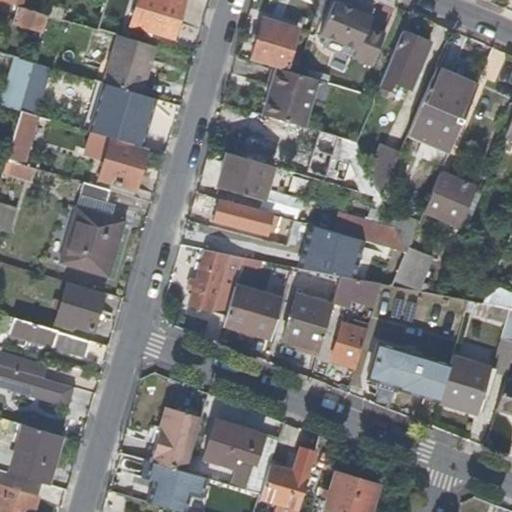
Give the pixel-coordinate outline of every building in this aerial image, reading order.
[(180,3),(168,0),(134,0),(126,29),(168,41),(180,3)] [(364,17),(325,1),(312,33),(349,48),(346,55),(365,63),(377,33),(361,27),(364,17)] [(45,18),(15,8),(9,25),(40,35),(42,30),(45,18)] [(45,18),(42,30),(63,36),(66,24),(45,18)] [(259,20),(248,62),(269,68),(297,76),(302,65),(291,62),(299,31),(259,20)] [(396,29),(371,91),(380,94),(386,79),(405,86),(423,41),(396,29)] [(152,49),(110,37),(96,84),(116,90),(138,97),(152,49)] [(0,55),(13,60),(31,65),(35,51),(0,40),(0,55)] [(0,107),(17,112),(31,65),(13,60),(0,104),(0,107)] [(31,65),(17,112),(31,116),(46,69),(31,65)] [(297,76),(269,68),(264,91),(267,92),(261,116),(299,128),(312,80),(297,76)] [(430,72),(406,127),(424,135),(422,140),(446,150),(469,95),(443,84),(445,78),(430,72)] [(472,90),(445,78),(443,84),(469,95),(472,90)] [(116,90),(101,138),(107,139),(138,149),(152,101),(138,97),(116,90)] [(511,111),(500,138),(511,143),(511,111)] [(17,112),(3,161),(23,167),(35,130),(49,134),(52,123),(31,116),(17,112)] [(424,135),(406,127),(404,133),(422,140),(424,135)] [(348,170),(360,165),(349,144),(315,133),(304,173),(323,179),(329,154),(341,157),(348,170)] [(138,149),(107,139),(95,179),(132,190),(144,150),(138,149)] [(361,168),(376,199),(396,152),(371,143),(361,168)] [(267,167),(226,155),(217,188),(243,196),(249,177),(263,181),(267,167)] [(23,167),(3,161),(0,169),(0,174),(29,182),(32,170),(23,167)] [(358,194),(376,199),(361,168),(360,165),(348,170),(358,194)] [(435,176),(418,215),(452,229),(468,190),(435,176)] [(106,191),(79,183),(76,195),(103,203),(104,201),(106,191)] [(218,200),(199,194),(196,204),(213,209),(212,213),(209,222),(283,243),(289,223),(217,202),(218,200)] [(103,203),(76,195),(73,207),(110,217),(114,204),(104,201),(103,203)] [(14,208),(0,203),(0,232),(6,235),(14,208)] [(209,222),(212,213),(189,206),(186,219),(208,225),(209,222)] [(110,217),(73,207),(57,263),(105,276),(121,220),(110,217)] [(335,211),(330,232),(331,233),(360,241),(402,253),(390,227),(335,211)] [(330,232),(290,220),(289,223),(283,243),(305,250),(303,258),(323,263),(331,233),(330,232)] [(390,227),(402,253),(403,252),(413,227),(400,221),(387,221),(390,227)] [(189,231),(185,247),(203,250),(233,256),(236,240),(189,231)] [(388,286),(402,253),(360,241),(353,265),(339,261),(334,275),(337,276),(376,283),(388,286)] [(243,258),(233,256),(203,250),(195,278),(188,277),(185,287),(192,289),(188,305),(228,317),(236,287),(242,264),(243,258)] [(402,253),(388,286),(414,290),(420,275),(427,261),(403,252),(402,253)] [(263,262),(243,258),(242,264),(261,268),(263,262)] [(420,275),(414,290),(441,295),(443,279),(420,275)] [(337,276),(330,301),(345,304),(347,297),(371,302),(376,283),(337,276)] [(388,286),(376,283),(371,302),(370,303),(411,311),(412,309),(460,318),(461,314),(499,321),(487,364),(505,370),(511,345),(511,308),(479,303),(465,300),(441,295),(414,290),(388,286)] [(511,308),(511,292),(487,283),(479,303),(511,308)] [(281,300),(236,287),(228,317),(225,325),(271,338),(281,300)] [(63,288),(51,327),(69,332),(71,328),(89,333),(99,299),(63,288)] [(317,351),(329,304),(294,294),(281,341),(317,351)] [(0,330),(9,334),(13,320),(0,316),(0,330)] [(86,343),(13,320),(9,334),(6,344),(22,348),(25,337),(82,355),(86,343)] [(349,371),(358,336),(333,329),(323,364),(349,371)] [(436,399),(446,364),(378,343),(368,378),(436,399)] [(487,364),(450,354),(446,364),(436,399),(473,411),(487,364)] [(44,369),(0,356),(0,369),(40,381),(44,369)] [(0,388),(9,391),(8,394),(65,411),(71,390),(40,381),(0,369),(0,388)] [(511,382),(502,380),(494,411),(511,416),(511,382)] [(165,407),(148,462),(182,472),(184,473),(200,417),(165,407)] [(269,466),(277,438),(215,418),(203,459),(232,467),(234,460),(268,469),(269,466)] [(22,427),(0,420),(0,432),(19,438),(22,427)] [(54,437),(22,427),(19,438),(12,460),(44,469),(54,437)] [(297,511),(315,453),(299,449),(293,473),(269,466),(268,469),(261,495),(259,499),(280,506),(278,511),(297,511)] [(148,462),(143,461),(138,477),(178,490),(182,472),(148,462)] [(365,511),(373,487),(331,475),(319,511),(365,511)] [(207,511),(239,511),(242,503),(244,496),(214,487),(211,501),(205,499),(203,507),(208,509),(207,511)] [(0,511),(31,511),(35,500),(0,489),(0,511)] [(242,503),(239,511),(255,511),(259,499),(261,495),(251,492),(247,505),(242,503)]
